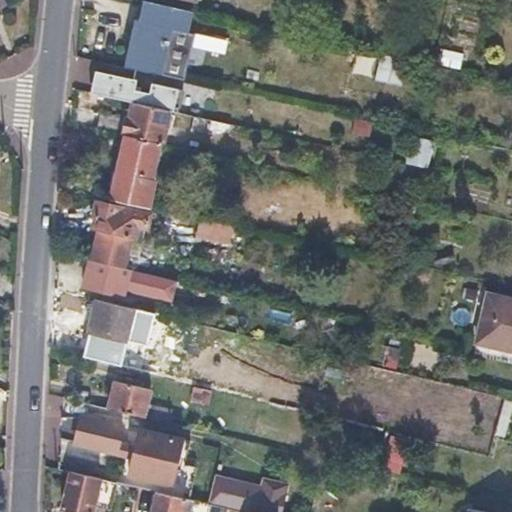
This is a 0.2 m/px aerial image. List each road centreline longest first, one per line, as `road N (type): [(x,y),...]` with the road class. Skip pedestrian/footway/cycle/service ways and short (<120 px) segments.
road 1 (tertiary): [(24,497),(44,122)]
road 2 (tertiary): [(44,122),(58,0)]
